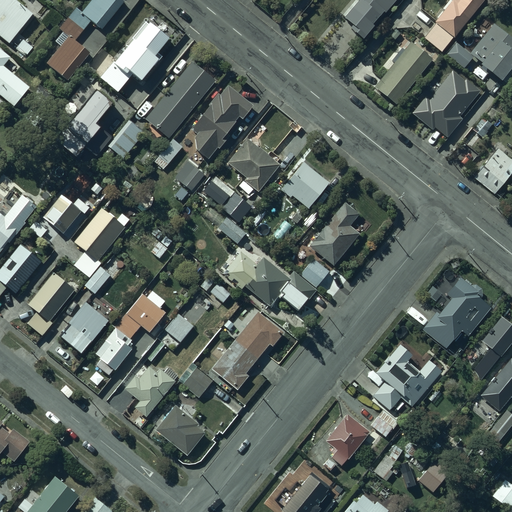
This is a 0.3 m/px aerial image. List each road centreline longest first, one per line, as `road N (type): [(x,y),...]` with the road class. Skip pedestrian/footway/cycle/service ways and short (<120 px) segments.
road 1 (residential): [(450,204),(201,511)]
road 2 (residential): [(197,0),(450,204)]
road 3 (residential): [(0,359),(188,511)]
